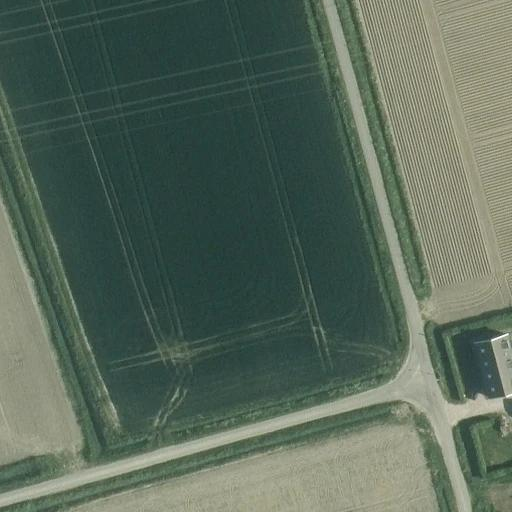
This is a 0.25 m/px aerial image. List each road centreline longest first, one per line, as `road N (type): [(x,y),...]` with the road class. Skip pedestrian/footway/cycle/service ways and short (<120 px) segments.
road 1 (unclassified): [(0,499),(427,383)]
road 2 (unclassified): [(427,383),(326,0)]
road 3 (unclassified): [(461,511),(427,383)]
